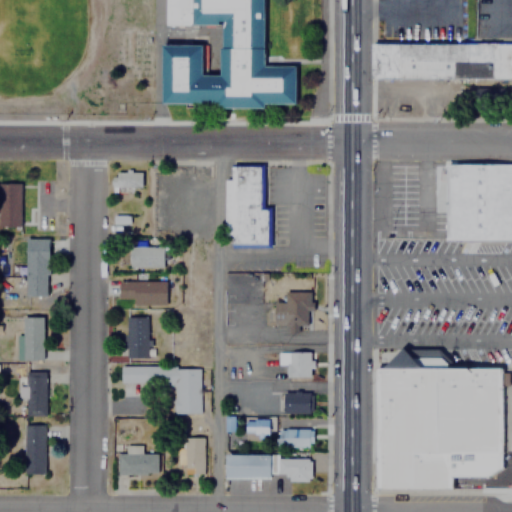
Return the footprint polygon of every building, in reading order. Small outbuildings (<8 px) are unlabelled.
[(263,0),(263,65),(295,65),(295,103),(263,103),(263,106),(162,106),(162,44),(202,44),(202,74),(218,74),(218,47),(220,47),(221,27),(167,27),(167,0),(263,0)] [(511,79),(371,79),(371,41),(511,41),(511,79)] [(268,208),(261,208),(261,165),(225,165),(225,234),(229,234),(229,246),(268,246),(268,208)] [(445,165),(511,165),(511,239),(446,240),(445,165)] [(140,171),(111,171),(111,188),(140,188),(140,171)] [(53,180),(34,180),(34,202),(53,202),(53,180)] [(0,226),(20,226),(20,182),(0,182),(0,226)] [(22,296),(47,296),(47,237),(23,237),(22,296)] [(162,244),(128,244),(128,266),(162,266),(162,244)] [(165,279),(118,279),(118,298),(132,298),(132,305),(165,305),(165,279)] [(308,325),(307,291),(278,292),(278,325),(308,325)] [(42,316),(21,316),(21,360),(42,360),(42,316)] [(146,357),(146,316),(124,316),(124,357),(146,357)] [(388,360),(402,347),(411,356),(442,356),(448,362),(448,367),(502,367),(502,466),(486,475),(452,475),(452,487),(375,487),(375,360),(388,360)] [(285,352),(285,377),(310,377),(310,352),(285,352)] [(198,413),(199,367),(121,366),(121,383),(174,384),(173,413),(198,413)] [(44,371),(22,371),(22,410),(44,410),(44,371)] [(281,391),(281,413),(309,413),(309,391),(281,391)] [(267,419),(244,419),(244,436),(267,436),(267,419)] [(44,473),(44,427),(22,427),(22,473),(44,473)] [(277,429),(277,446),(308,446),(308,429),(277,429)] [(202,473),(202,436),(182,436),(182,473),(202,473)] [(116,452),(116,473),(156,473),(156,452),(140,452),(140,445),(126,445),(126,452),(116,452)] [(225,478),(269,478),(269,453),(225,453),(225,478)] [(310,479),(310,457),(276,457),(276,479),(310,479)]
